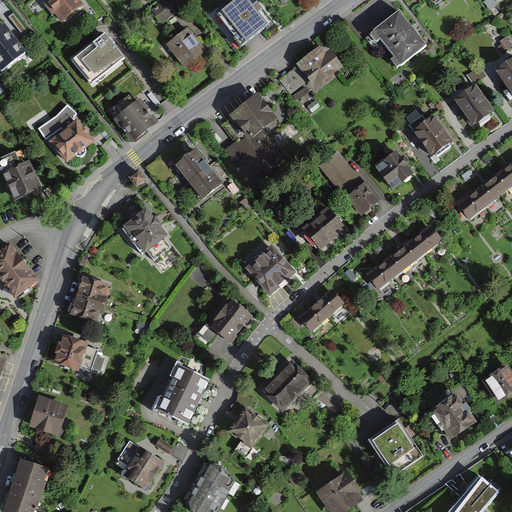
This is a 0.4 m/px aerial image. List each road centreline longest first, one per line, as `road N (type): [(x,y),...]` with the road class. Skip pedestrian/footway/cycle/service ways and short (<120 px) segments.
road 1 (residential): [(68,243),(91,201),(133,157),(346,0)]
road 2 (residential): [(511,126),(402,206),(270,319)]
road 3 (residential): [(270,319),(158,511)]
road 4 (residential): [(0,448),(68,243)]
road 5 (track): [(365,406),(511,296)]
road 6 (residential): [(511,428),(389,511)]
road 7 (residential): [(270,319),(378,418)]
